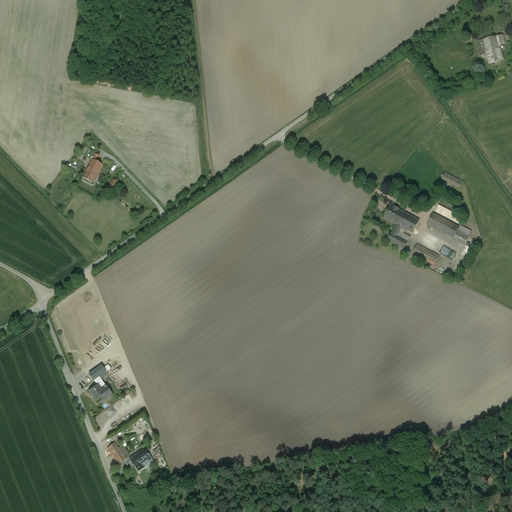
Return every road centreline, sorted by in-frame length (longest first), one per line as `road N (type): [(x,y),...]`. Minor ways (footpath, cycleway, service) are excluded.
road 1 (unclassified): [(41,302),(470,0)]
road 2 (unclassified): [(41,302),(122,511)]
